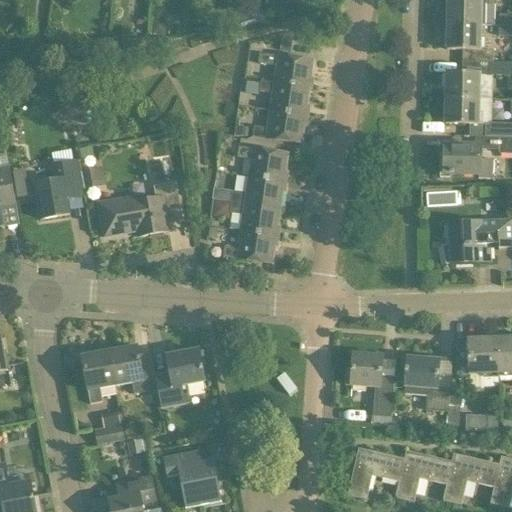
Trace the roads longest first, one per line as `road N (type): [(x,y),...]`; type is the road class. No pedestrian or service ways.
road 1 (residential): [(318,309),(360,0)]
road 2 (unknown): [(415,306),(424,0)]
road 3 (residential): [(318,309),(44,293)]
road 4 (residential): [(75,511),(42,334),(44,293)]
road 5 (residential): [(303,511),(318,309)]
road 6 (residential): [(511,303),(318,309)]
